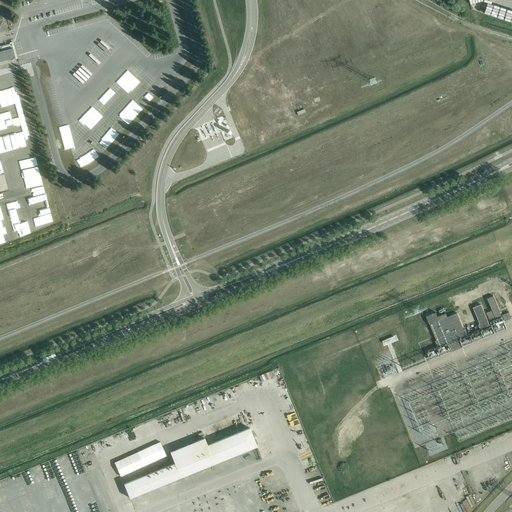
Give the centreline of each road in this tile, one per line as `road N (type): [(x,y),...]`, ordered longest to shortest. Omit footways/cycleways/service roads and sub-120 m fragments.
road 1 (unclassified): [(193,296),(162,220),(161,181),(180,134),(245,54),(250,0)]
road 2 (tertiary): [(275,267),(499,169)]
road 3 (tertiary): [(193,296),(45,360)]
road 4 (tertiary): [(45,360),(196,304)]
